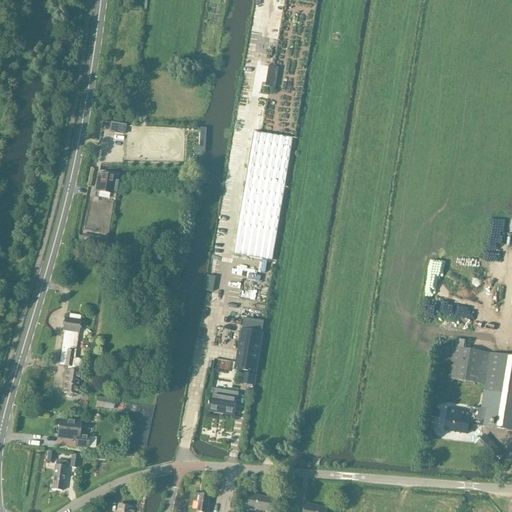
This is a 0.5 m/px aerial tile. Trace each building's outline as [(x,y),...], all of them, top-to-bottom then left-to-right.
[(254,132),(235,250),(234,255),(272,261),(293,138),(254,132)] [(114,192),(115,183),(114,182),(114,180),(109,179),(109,181),(106,181),(104,189),(103,189),(98,220),(106,222),(110,192),(114,192)] [(82,236),(80,245),(105,250),(107,240),(82,236)] [(204,292),(212,293),(215,278),(207,276),(204,292)] [(65,356),(64,366),(67,367),(63,393),(66,393),(66,395),(67,397),(69,398),(71,397),(73,396),(74,395),(76,395),(78,380),(80,371),(78,360),(73,359),(74,352),(75,352),(76,347),(71,347),(73,332),(78,333),(79,321),(80,316),(69,315),(68,319),(64,319),(63,331),(64,331),(60,356),(65,356)] [(455,320),(441,318),(439,331),(453,333),(455,320)] [(255,372),(262,331),(242,327),(235,368),(255,372)] [(448,374),(447,379),(485,385),(481,410),(479,418),(479,426),(511,431),(511,356),(508,356),(468,350),(452,347),(448,374)] [(242,373),(240,384),(254,386),(254,385),(256,375),(242,373)] [(234,416),(237,399),(238,394),(212,390),(211,395),(210,404),(209,404),(208,406),(209,406),(209,412),(209,410),(221,412),(221,414),(234,416)] [(447,421),(445,431),(467,434),(469,424),(479,425),(478,426),(479,426),(479,418),(481,410),(471,408),(470,412),(449,409),(448,415),(447,421)] [(66,422),(59,421),(58,426),(56,427),(56,432),(57,433),(57,438),(72,439),(72,440),(76,441),(75,447),(87,448),(88,437),(81,437),(81,432),(79,432),(80,424),(74,423),(73,421),(68,420),(66,422)] [(53,463),(55,453),(47,452),(46,462),(53,463)] [(70,468),(77,469),(79,457),(71,456),(70,468)] [(51,490),(61,491),(65,462),(56,461),(51,490)] [(206,511),(209,496),(207,496),(207,494),(203,493),(202,495),(194,494),(193,501),(199,502),(196,511),(206,511)] [(268,511),(272,511),(275,500),(250,496),(248,509),(268,511)]
